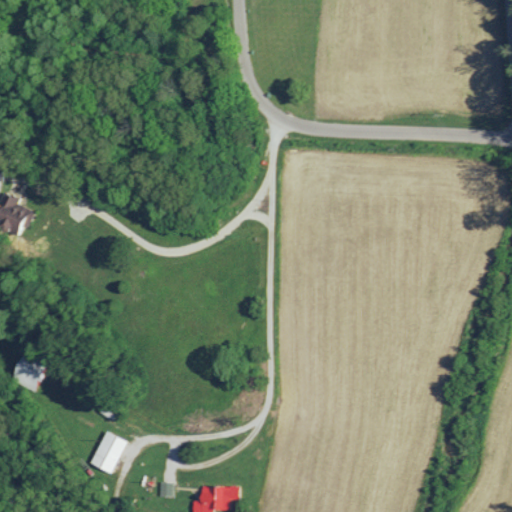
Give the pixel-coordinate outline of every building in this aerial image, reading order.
[(0,225),(20,234),(24,226),(28,228),(36,210),(18,202),(20,199),(4,192),(0,200),(0,225)] [(14,375),(38,389),(50,369),(25,355),(14,375)] [(128,441),(106,431),(90,463),(112,473),(128,441)] [(172,496),(172,482),(161,481),(160,495),(172,496)] [(213,511),(214,509),(231,509),(231,499),(239,499),(239,487),(202,485),(201,500),(193,500),(193,511),(213,511)]
